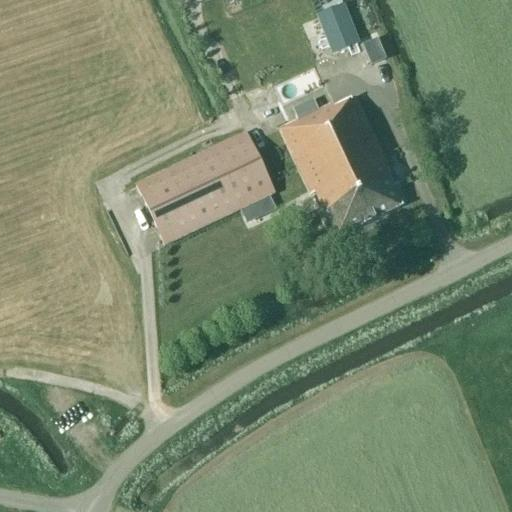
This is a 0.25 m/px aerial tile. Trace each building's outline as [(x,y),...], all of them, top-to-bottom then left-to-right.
[(364,1),(325,16),(334,41),(373,26),(364,1)] [(385,61),(376,40),(361,45),(370,67),(385,61)] [(331,242),(405,207),(395,188),(392,189),(384,171),(387,170),(354,100),(333,110),(331,107),(316,114),(311,104),(292,113),(296,123),(278,132),(331,242)] [(244,136),(135,188),(164,248),(273,196),(244,136)] [(142,374),(117,378),(119,389),(144,385),(142,374)]
